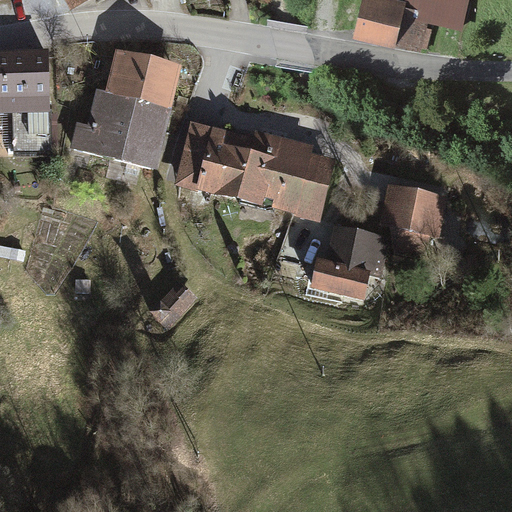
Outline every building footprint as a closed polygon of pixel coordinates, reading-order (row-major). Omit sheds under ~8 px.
[(60,0),(68,16),(101,0),(60,0)] [(468,0),(401,0),(401,1),(394,0),(363,0),(358,27),(355,39),(422,53),(429,24),(462,31),(468,0)] [(185,70),(118,54),(107,98),(175,114),(185,70)] [(52,58),(0,58),(0,117),(12,118),(13,162),(50,161),(50,147),(54,146),(52,58)] [(159,177),(175,114),(107,98),(97,95),(89,131),(78,128),(72,156),(159,177)] [(175,190),(238,206),(254,142),(192,126),(175,190)] [(256,135),(254,142),(238,206),(236,214),(269,222),(271,215),(320,228),(336,163),(313,158),(315,150),(256,135)] [(445,203),(389,190),(379,231),(393,234),(387,258),(421,266),(427,242),(435,244),(445,203)] [(388,241),(327,228),(313,293),(365,304),(372,274),(381,276),(388,241)] [(164,337),(194,302),(176,286),(146,322),(164,337)]
